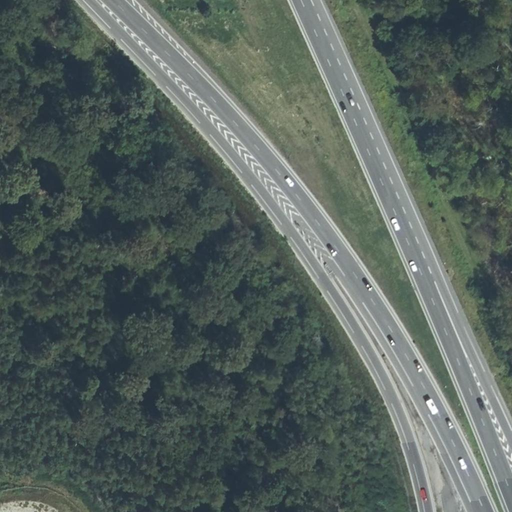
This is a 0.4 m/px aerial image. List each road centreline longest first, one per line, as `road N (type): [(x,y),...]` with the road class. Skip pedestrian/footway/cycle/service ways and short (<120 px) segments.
road 1 (motorway): [(113,0),(284,179),(351,268),(436,409),(484,511)]
road 2 (motorway): [(92,0),(279,212),(325,279),(411,442),(428,511)]
road 3 (track): [(511,365),(352,0)]
road 4 (motorway): [(511,497),(387,196)]
road 5 (motorway): [(511,443),(387,196)]
road 6 (motorway): [(387,196),(301,0)]
road 7 (track): [(511,30),(363,23)]
